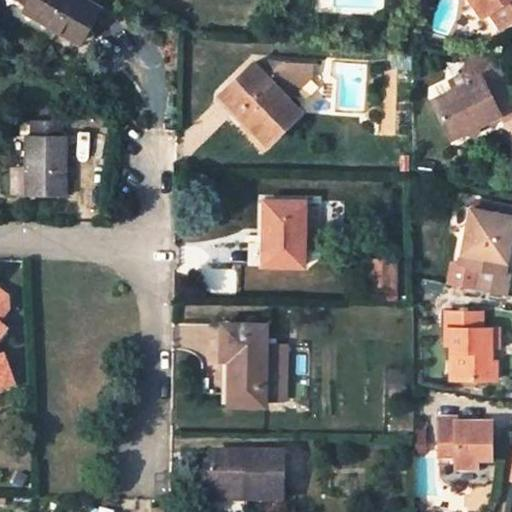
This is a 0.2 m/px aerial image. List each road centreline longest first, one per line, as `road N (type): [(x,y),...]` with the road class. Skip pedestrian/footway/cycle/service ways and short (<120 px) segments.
road 1 (residential): [(150,244),(150,468)]
road 2 (residential): [(0,241),(150,244)]
